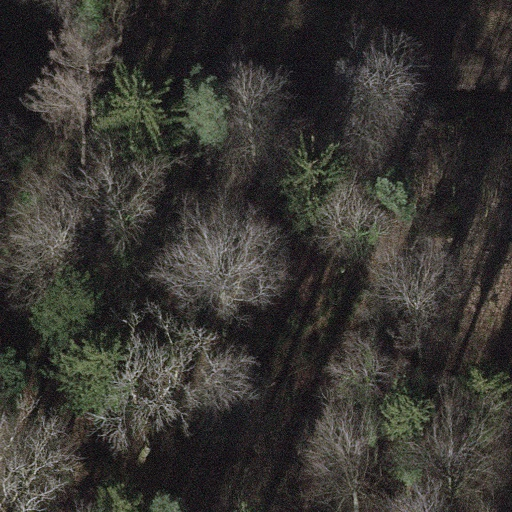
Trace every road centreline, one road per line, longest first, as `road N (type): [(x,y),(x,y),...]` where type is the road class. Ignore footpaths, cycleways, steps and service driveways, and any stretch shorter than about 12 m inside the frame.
road 1 (track): [(0,112),(157,84),(511,78)]
road 2 (track): [(377,0),(511,45)]
